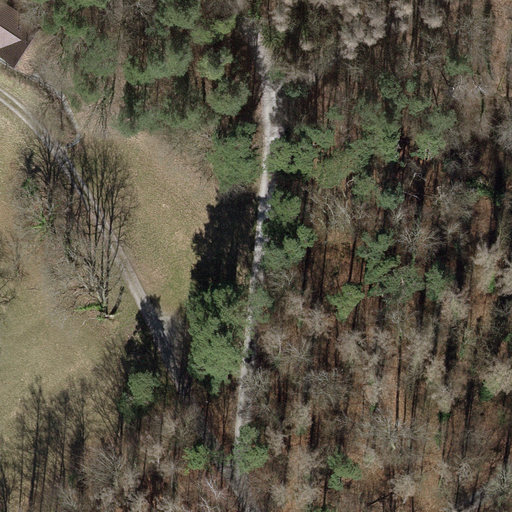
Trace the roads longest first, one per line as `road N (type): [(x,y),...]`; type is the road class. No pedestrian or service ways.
road 1 (unclassified): [(247,503),(67,166),(0,94)]
road 2 (unclassified): [(247,503),(240,440),(275,106),(252,34)]
road 3 (track): [(275,106),(363,34),(430,0)]
